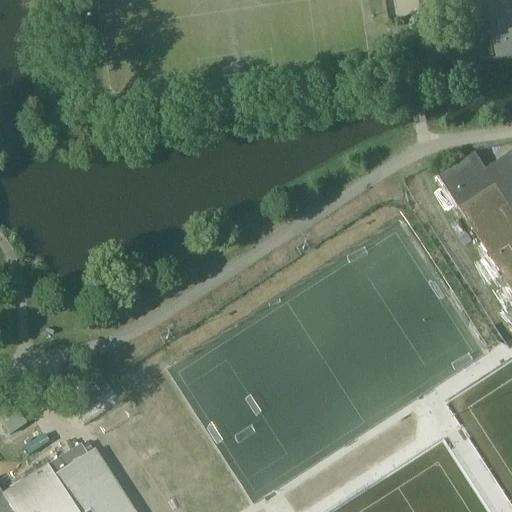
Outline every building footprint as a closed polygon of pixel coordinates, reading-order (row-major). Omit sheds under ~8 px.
[(511,0),(492,0),(493,2),(486,3),(490,39),(493,61),(511,58),(511,0)] [(511,171),(466,204),(479,224),(471,229),(511,292),(511,171)] [(90,377),(73,389),(86,408),(104,396),(90,377)] [(12,404),(0,412),(0,421),(11,436),(27,425),(12,404)] [(0,511),(86,511),(88,511),(89,511),(134,511),(94,450),(88,454),(81,445),(58,459),(3,495),(0,490),(0,511)]
